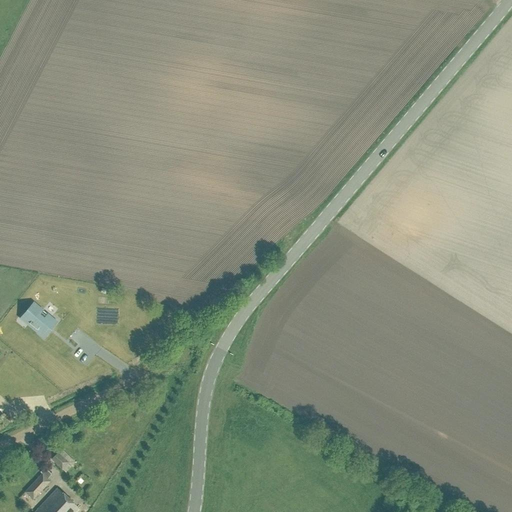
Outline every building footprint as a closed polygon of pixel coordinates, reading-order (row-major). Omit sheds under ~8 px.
[(24,313),(20,318),(39,334),(43,338),(56,322),(33,303),(24,313)] [(15,359),(0,377),(0,385),(21,401),(40,377),(15,359)] [(57,451),(50,459),(63,470),(70,463),(57,451)] [(33,500),(51,481),(43,473),(25,492),(33,500)] [(74,511),(78,509),(56,488),(33,511),(74,511)]
